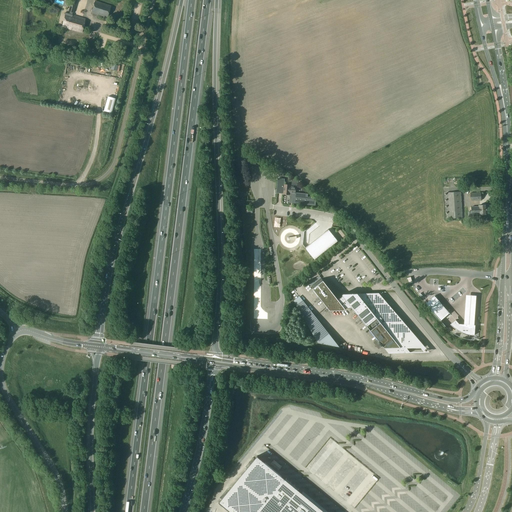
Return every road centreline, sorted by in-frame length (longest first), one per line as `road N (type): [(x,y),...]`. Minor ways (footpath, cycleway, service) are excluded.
road 1 (motorway): [(143,511),(206,0)]
road 2 (motorway): [(191,0),(128,511)]
road 3 (motorway): [(228,361),(215,346),(216,0)]
road 4 (motorway): [(181,0),(113,249),(98,346)]
road 5 (unknown): [(256,206),(254,319),(263,327),(278,317),(272,186),(263,173),(254,183)]
road 6 (unclassified): [(0,177),(87,182),(106,174),(153,0)]
road 7 (unclassified): [(447,351),(340,219),(247,205)]
road 8 (secondary): [(476,387),(459,401),(228,361)]
road 9 (secondary): [(212,360),(351,381),(447,406)]
road 10 (motorway): [(98,346),(92,511)]
road 11 (motorway): [(182,511),(212,360)]
road 12 (unclassified): [(64,511),(54,472),(0,375)]
